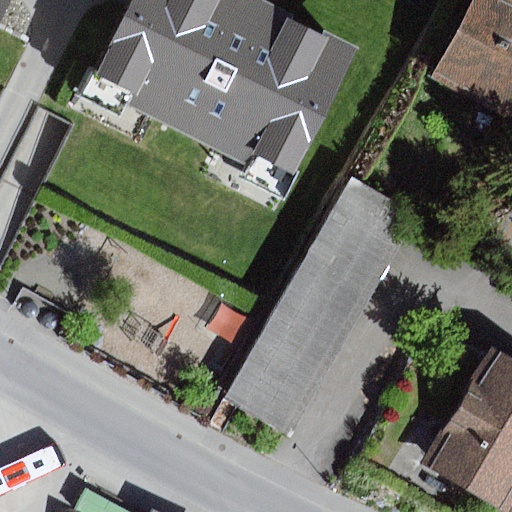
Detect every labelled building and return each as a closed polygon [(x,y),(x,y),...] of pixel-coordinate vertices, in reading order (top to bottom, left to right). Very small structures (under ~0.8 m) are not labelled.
[(0,0),(0,23),(12,0),(0,0)] [(255,0),(254,0),(136,0),(96,80),(133,98),(129,107),(252,168),(258,157),(297,177),(360,52),(255,0)] [(511,1),(509,0),(475,0),(435,79),(511,118),(511,1)] [(413,223),(348,187),(223,409),(287,445),(413,223)] [(510,511),(511,509),(511,361),(495,351),(427,467),(503,511),(510,511)]
